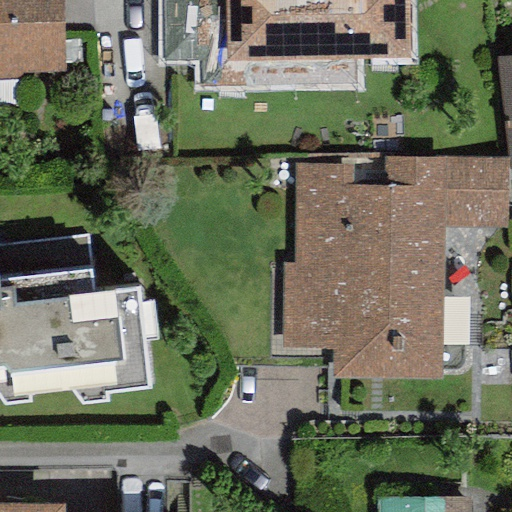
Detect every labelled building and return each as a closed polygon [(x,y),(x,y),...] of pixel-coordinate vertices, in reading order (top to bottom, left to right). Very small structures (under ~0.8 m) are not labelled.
[(0,0),(0,76),(75,75),(74,0),(0,0)] [(212,62),(213,87),(369,86),(369,60),(432,59),(431,0),(174,0),(175,62),(212,62)] [(511,55),(497,57),(510,172),(511,171),(511,55)] [(383,153),(352,153),(352,165),(296,164),(294,263),(283,263),(282,347),(333,348),(333,378),(440,380),(442,228),(443,158),(383,157),(383,153)] [(508,158),(443,158),(442,228),(507,230),(508,158)] [(0,267),(0,395),(181,390),(177,262),(0,267)] [(469,511),(469,498),(378,499),(377,511),(469,511)]
